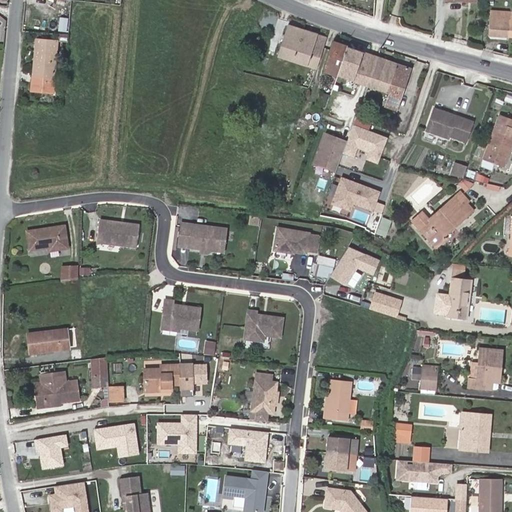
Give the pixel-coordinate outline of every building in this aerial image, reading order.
[(489,34),(511,36),(511,12),(490,11),(489,34)] [(67,32),(68,18),(59,17),(57,31),(67,32)] [(323,52),(327,38),(288,25),(284,39),(323,52)] [(317,68),(323,52),(284,39),(278,55),(317,68)] [(32,91),(54,92),(57,42),(36,40),(32,91)] [(335,42),(329,58),(325,71),(338,75),(348,46),(335,42)] [(348,46),(338,75),(362,83),(372,54),(348,46)] [(372,54),(362,83),(368,85),(378,57),(372,54)] [(397,110),(411,68),(378,57),(368,85),(390,93),(385,106),(397,110)] [(234,69),(229,88),(246,94),(252,73),(243,71),(234,69)] [(276,111),(284,81),(252,73),(246,94),(240,113),(250,116),(256,96),(266,99),(264,107),(276,111)] [(358,85),(355,96),(333,89),(325,117),(354,126),(365,87),(358,85)] [(319,92),(317,105),(326,106),(328,94),(319,92)] [(466,140),(473,120),(434,107),(427,129),(449,136),(450,134),(466,140)] [(511,118),(500,114),(484,159),(504,166),(511,142),(511,118)] [(323,132),(311,164),(335,173),(347,141),(323,132)] [(364,145),(361,155),(371,158),(374,148),(364,145)] [(465,176),(468,167),(459,164),(455,175),(464,177),(465,176)] [(466,177),(476,179),(478,172),(468,170),(466,177)] [(340,177),(332,205),(352,211),(354,206),(375,211),(381,189),(340,177)] [(459,184),(467,191),(473,185),(465,178),(459,184)] [(434,232),(438,237),(453,224),(455,226),(473,210),(467,203),(470,200),(461,191),(428,221),(423,215),(413,223),(427,238),(434,232)] [(413,223),(423,215),(421,212),(411,221),(413,223)] [(248,224),(258,226),(260,217),(250,215),(248,224)] [(377,234),(386,237),(391,222),(382,219),(377,234)] [(96,241),(137,246),(139,225),(99,221),(96,241)] [(440,240),(455,226),(453,224),(438,237),(434,232),(427,238),(434,245),(440,240)] [(225,248),(227,229),(193,225),(189,247),(202,249),(205,250),(208,253),(213,250),(217,247),(225,248)] [(48,247),(49,252),(68,249),(64,226),(26,232),(29,250),(48,247)] [(309,252),(318,254),(321,234),(279,229),(275,251),(287,253),(290,250),(296,251),(308,253),(309,252)] [(372,274),(378,260),(347,247),(334,278),(347,284),(355,266),(372,274)] [(312,275),(330,279),(333,267),(315,263),(312,275)] [(79,280),(79,267),(71,267),(70,282),(79,280)] [(90,275),(90,267),(79,267),(79,275),(90,275)] [(448,313),(447,317),(467,319),(472,279),(463,278),(464,270),(453,268),(450,296),(441,295),(440,298),(437,298),(435,312),(448,313)] [(394,316),(395,314),(398,300),(372,291),(367,307),(394,316)] [(199,328),(202,307),(188,305),(188,307),(174,304),(175,299),(167,298),(163,324),(181,326),(199,328)] [(249,310),(245,338),(265,340),(265,334),(281,336),(283,318),(257,314),(257,311),(249,310)] [(69,348),(67,330),(29,334),(31,352),(69,348)] [(205,340),(203,354),(214,356),(216,342),(205,340)] [(81,348),(70,349),(71,360),(81,359),(81,348)] [(500,388),(500,381),(497,381),(498,365),(501,365),(503,350),(481,348),(479,364),(472,363),(470,386),(498,389),(500,388)] [(92,359),(93,376),(108,375),(107,357),(92,359)] [(204,369),(212,370),(214,361),(205,360),(204,369)] [(221,362),(220,369),(228,371),(229,363),(221,362)] [(193,390),(191,365),(161,365),(161,369),(145,369),(145,386),(171,385),(181,385),(181,390),(193,390)] [(421,388),(435,389),(437,367),(423,366),(421,388)] [(60,402),(79,400),(76,380),(67,382),(66,372),(42,376),(43,382),(44,385),(47,405),(60,402)] [(258,373),(257,379),(273,382),(273,375),(258,373)] [(108,375),(93,376),(92,387),(108,386),(108,375)] [(279,383),(273,382),(257,379),(253,410),(258,411),(257,420),(268,421),(269,412),(274,413),(276,405),(277,391),(279,383)] [(328,410),(324,409),(323,417),(346,421),(351,382),(332,380),(330,397),(328,410)] [(38,406),(47,405),(44,385),(43,382),(35,383),(38,406)] [(124,386),(109,386),(109,401),(124,402),(124,386)] [(463,412),(461,430),(468,430),(467,449),(484,450),(486,432),(489,432),(490,414),(463,412)] [(368,433),(377,434),(379,424),(370,423),(368,433)] [(396,423),(396,435),(407,436),(408,424),(396,423)] [(460,448),(467,449),(468,430),(461,430),(460,448)] [(407,436),(396,435),(395,441),(410,443),(410,436),(407,436)] [(347,438),(327,437),(326,453),(346,454),(347,438)] [(431,447),(416,446),(415,461),(430,462),(431,447)] [(325,469),(345,470),(346,454),(326,453),(325,469)] [(374,469),(374,457),(357,456),(357,468),(374,469)] [(283,470),(283,462),(275,461),(275,470),(283,470)] [(184,466),(170,466),(170,474),(184,474),(184,466)] [(254,511),(261,511),(267,472),(253,470),(251,479),(225,475),(223,494),(245,497),(245,500),(243,510),(254,511)] [(127,511),(150,511),(148,493),(141,493),(139,477),(124,479),(127,508),(127,511)] [(480,504),(472,504),(471,511),(500,511),(501,480),(481,479),(480,504)] [(366,511),(350,491),(328,488),(325,506),(340,508),(343,511),(366,511)] [(406,494),(404,511),(419,511),(420,494),(406,494)]
